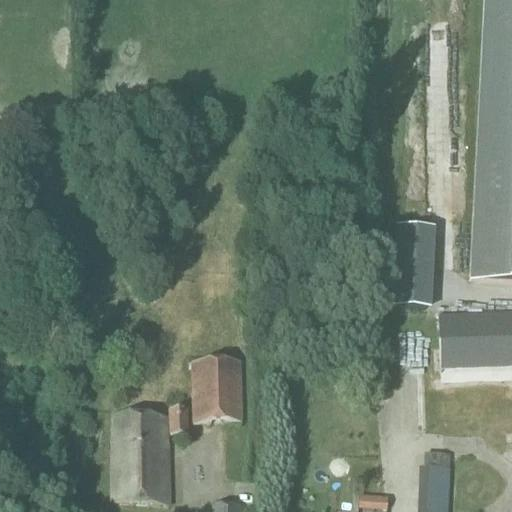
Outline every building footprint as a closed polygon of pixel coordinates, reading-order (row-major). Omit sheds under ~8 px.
[(511,0),(510,71),(506,71),(499,247),(498,270),(468,269),(467,287),(511,288),(511,0)] [(424,25),(421,34),(437,39),(440,30),(424,25)] [(397,231),(393,312),(431,314),(435,233),(397,231)] [(440,377),(511,374),(511,319),(438,322),(440,377)] [(422,437),(422,341),(393,341),(393,436),(422,437)] [(190,426),(236,426),(236,367),(190,367),(190,426)] [(464,413),(465,435),(481,435),(480,412),(464,413)] [(186,436),(186,413),(169,413),(169,420),(112,419),(111,507),(168,508),(169,436),(186,436)] [(462,448),(463,418),(456,418),(455,431),(447,430),(446,448),(462,448)] [(190,474),(189,460),(177,462),(179,475),(190,474)] [(447,511),(449,472),(420,471),(417,511),(447,511)] [(385,511),(387,503),(358,501),(357,511),(385,511)]
